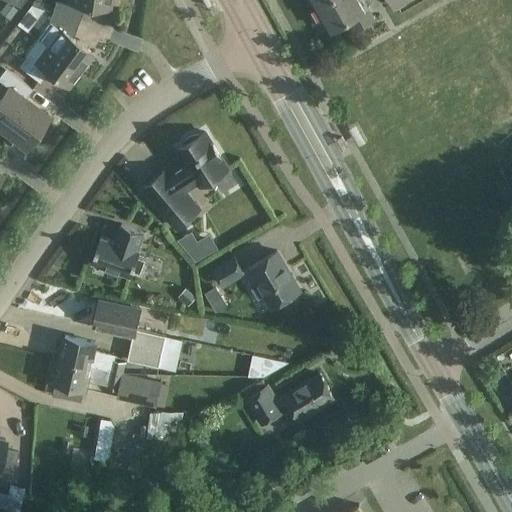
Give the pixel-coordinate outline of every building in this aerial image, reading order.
[(110,10),(111,0),(68,0),(68,2),(56,1),(52,12),(78,22),(84,6),(110,10)] [(365,0),(324,0),(317,4),(332,29),(350,18),(355,27),(375,16),(365,0)] [(7,1),(0,10),(0,12),(9,19),(17,9),(7,1)] [(26,11),(17,23),(26,30),(35,17),(26,11)] [(50,23),(38,39),(81,71),(94,54),(72,38),(78,22),(52,12),(49,18),(48,21),(50,23)] [(27,57),(19,66),(40,82),(47,72),(68,88),(81,71),(38,39),(25,55),(27,57)] [(0,96),(0,130),(7,136),(23,147),(47,115),(25,98),(32,89),(5,69),(0,75),(0,81),(8,87),(0,96)] [(393,144),(441,241),(485,219),(441,131),(501,101),(486,71),(461,83),(458,78),(416,99),(412,91),(394,100),(393,99),(386,103),(403,139),(393,144)] [(178,147),(187,162),(169,173),(165,168),(144,186),(177,226),(199,208),(183,190),(199,180),(201,185),(227,168),(220,156),(221,156),(212,143),(211,143),(204,131),(178,147)] [(101,236),(92,261),(131,276),(133,271),(141,274),(146,258),(138,255),(140,250),(138,249),(144,232),(121,223),(115,241),(101,236)] [(192,230),(177,239),(196,261),(219,247),(210,232),(197,239),(192,230)] [(273,306),(300,290),(277,250),(250,266),(257,279),(250,283),(258,297),(265,293),(273,306)] [(243,272),(235,258),(214,270),(223,284),(243,272)] [(216,285),(204,292),(216,311),(227,304),(216,285)] [(186,286),(178,296),(188,305),(196,296),(186,286)] [(100,300),(94,325),(114,330),(133,334),(130,345),(162,352),(162,348),(165,336),(165,335),(135,328),(140,308),(120,304),(100,300)] [(208,322),(205,338),(216,341),(220,324),(208,322)] [(65,335),(60,359),(123,372),(125,363),(125,362),(111,359),(110,361),(92,357),(96,342),(85,339),(65,335)] [(162,352),(130,345),(127,359),(159,366),(162,352)] [(178,354),(175,368),(189,371),(192,357),(178,354)] [(53,394),(69,397),(71,385),(86,389),(88,379),(108,383),(107,386),(120,389),(118,396),(162,405),(167,384),(157,382),(157,381),(142,378),(144,366),(125,363),(123,372),(60,359),(53,394)] [(268,384),(264,386),(248,396),(262,419),(288,404),(297,419),(334,397),(320,373),(284,394),(285,394),(276,399),(268,384)] [(176,429),(179,410),(170,411),(162,409),(162,411),(159,410),(158,412),(150,411),(146,437),(152,437),(153,436),(176,429)] [(0,470),(13,474),(18,451),(3,447),(5,439),(0,437),(0,470)] [(65,440),(63,451),(69,453),(72,441),(65,440)] [(7,493),(3,508),(19,511),(22,499),(25,487),(10,483),(7,493)]
